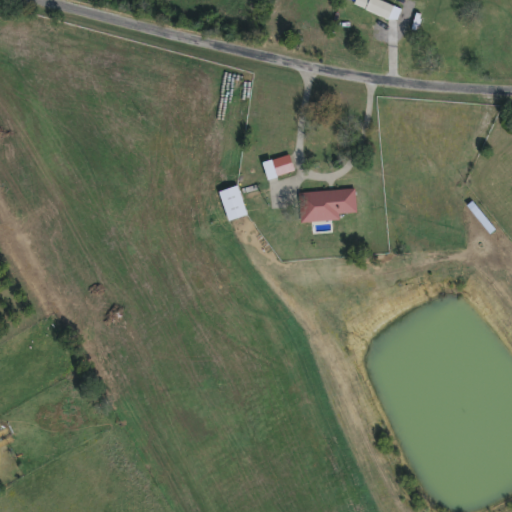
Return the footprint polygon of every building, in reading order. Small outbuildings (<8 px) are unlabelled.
[(355,0),(383,0),(401,9),(394,21),(355,0)] [(453,31),(449,47),(421,40),(425,24),(453,31)] [(264,160),(290,152),(295,169),(268,177),(264,160)] [(248,211),(231,219),(219,190),(236,183),(248,211)] [(301,219),(300,189),(356,187),(357,210),(339,211),(340,218),(301,219)] [(454,511),(454,508),(472,509),(473,498),(496,499),(496,511),(454,511)]
